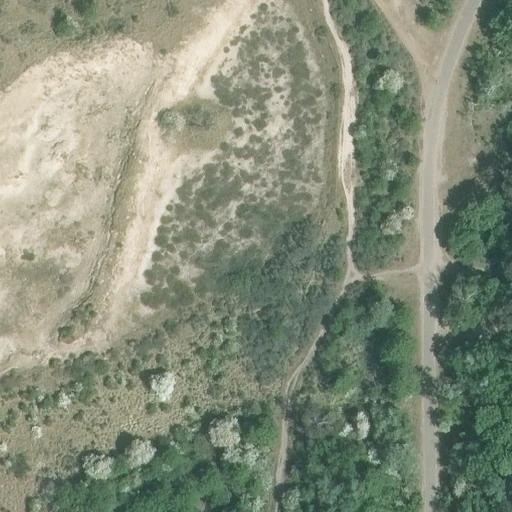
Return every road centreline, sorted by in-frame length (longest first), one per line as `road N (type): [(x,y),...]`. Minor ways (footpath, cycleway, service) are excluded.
road 1 (unknown): [(427,271),(351,277),(288,392),(274,511)]
road 2 (unknown): [(351,277),(342,49),(328,0)]
